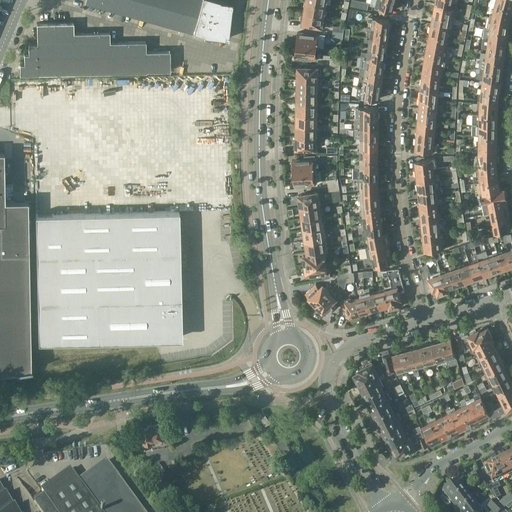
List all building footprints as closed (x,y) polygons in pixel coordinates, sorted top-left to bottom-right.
[(110,8),(111,0),(84,0),(84,1),(110,8)] [(111,0),(110,8),(138,16),(142,0),(111,0)] [(142,0),(138,16),(169,25),(175,0),(142,0)] [(175,0),(169,25),(204,34),(208,0),(175,0)] [(208,0),(204,34),(203,36),(204,36),(228,38),(232,2),(218,0),(208,0)] [(370,2),(360,0),(351,0),(350,6),(368,9),(370,2)] [(390,0),(371,0),(370,5),(375,6),(391,11),(392,7),(393,7),(394,1),(390,0)] [(511,0),(496,0),(496,4),(511,8),(511,0)] [(305,1),(305,5),(306,7),(305,12),(311,14),(312,14),(315,15),(316,14),(324,16),(325,11),(325,10),(323,10),(324,4),(317,3),(317,4),(314,3),(313,2),(307,1),(305,1)] [(433,13),(451,17),(452,12),(456,13),(457,8),(455,8),(436,4),(435,8),(434,8),(433,13)] [(491,13),(490,14),(493,14),(493,13),(501,15),(500,19),(509,21),(509,17),(510,12),(511,13),(511,10),(511,8),(496,4),(494,8),(492,7),(491,13)] [(350,8),(346,24),(353,25),(355,25),(357,15),(353,14),(354,8),(350,8)] [(302,13),(301,17),(303,18),(303,23),(309,24),(326,27),(326,21),(324,21),(324,16),(316,14),(315,15),(312,14),(311,14),(305,12),(304,12),(302,13)] [(432,24),(451,27),(452,23),(450,23),(451,17),(433,13),(432,19),(433,20),(432,24)] [(490,18),(488,28),(490,28),(496,29),(508,31),(509,26),(508,26),(509,21),(500,19),(501,15),(493,13),(493,14),(490,14),(490,18)] [(371,17),(370,22),(372,22),(371,27),(389,30),(390,24),(389,24),(389,20),(389,19),(371,17)] [(74,22),(37,23),(37,43),(38,74),(75,73),(74,42),(74,32),(74,22)] [(429,33),(448,37),(449,31),(450,32),(451,27),(432,24),(431,28),(430,27),(429,33)] [(367,27),(366,37),(368,37),(388,40),(389,30),(371,27),(367,27)] [(484,27),(483,37),(505,41),(506,37),(507,37),(508,31),(496,29),(490,28),(488,28),(484,27)] [(111,72),(110,41),(110,31),(74,32),(74,42),(75,73),(111,72)] [(296,38),(295,44),(318,47),(324,47),(326,35),(320,34),(307,33),(297,32),(297,37),(297,38),(296,38)] [(447,42),(448,37),(429,33),(428,39),(429,39),(428,43),(447,47),(448,42),(447,42)] [(365,36),(364,41),(367,42),(369,42),(368,47),(386,50),(388,40),(368,37),(366,37),(365,36)] [(505,41),(483,37),(481,47),(486,48),(487,48),(505,50),(506,45),(505,45),(505,41)] [(146,41),(110,41),(111,72),(146,72),(146,71),(146,51),(146,41)] [(24,63),(20,63),(20,74),(38,74),(37,43),(28,43),(29,53),(24,53),(24,63)] [(426,47),(425,53),(449,57),(450,50),(447,49),(447,47),(428,43),(427,47),(426,47)] [(295,44),(294,51),(296,51),(295,51),(295,56),(305,57),(318,59),(320,59),(321,57),(321,53),(319,53),(317,53),(318,47),(295,44)] [(362,52),(361,56),(365,57),(385,60),(386,50),(368,47),(367,53),(362,52)] [(480,51),(480,57),(503,60),(503,56),(505,56),(505,50),(487,48),(487,52),(480,51)] [(146,51),(146,71),(170,71),(170,70),(170,50),(146,51)] [(449,57),(425,53),(424,59),(425,59),(424,68),(443,70),(444,66),(447,66),(449,57)] [(361,56),(360,66),(365,67),(383,70),(385,60),(365,57),(361,56)] [(497,70),(503,70),(503,65),(502,65),(503,60),(480,57),(478,67),(480,67),(497,70)] [(360,66),(359,76),(382,79),(383,70),(365,67),(360,66)] [(296,72),(296,76),(297,77),(298,77),(298,78),(306,78),(306,77),(309,77),(310,78),(318,79),(325,79),(325,73),(321,73),(321,67),(313,67),(298,67),(298,71),(297,71),(296,72)] [(497,70),(480,67),(479,73),(477,72),(477,77),(480,78),(500,80),(501,76),(502,76),(503,70),(497,70)] [(438,80),(440,80),(441,76),(442,76),(443,70),(424,68),(423,73),(422,73),(422,79),(438,80)] [(359,76),(357,86),(362,87),(381,89),(382,79),(359,76)] [(306,78),(298,78),(298,83),(296,84),(296,88),(298,89),(298,90),(305,90),(306,89),(309,89),(309,90),(318,90),(318,79),(310,78),(309,77),(306,77),(306,78)] [(482,88),(500,90),(501,85),(500,84),(500,80),(480,78),(480,83),(482,83),(481,88),(482,88)] [(422,89),(445,91),(445,87),(440,86),(440,80),(438,80),(422,79),(421,85),(422,85),(422,89)] [(357,86),(359,86),(358,96),(361,97),(378,99),(379,95),(380,95),(381,89),(362,87),(357,86)] [(478,94),(478,101),(483,101),(497,102),(498,96),(499,96),(500,90),(482,88),(481,88),(480,94),(478,94)] [(297,100),(297,102),(317,102),(318,90),(309,90),(309,89),(306,89),(305,90),(298,90),(298,94),(296,95),(296,99),(297,100)] [(420,93),(420,99),(438,100),(439,95),(445,96),(445,91),(422,89),(421,93),(420,93)] [(420,109),(443,111),(443,106),(438,106),(438,100),(420,99),(419,105),(420,105),(420,109)] [(497,109),(497,105),(497,102),(483,101),(478,101),(478,102),(473,102),(473,109),(479,109),(478,114),(498,115),(498,110),(497,109)] [(317,102),(297,102),(297,105),(296,107),(296,110),(297,112),(297,113),(304,113),(305,112),(308,112),(309,113),(317,114),(317,102)] [(341,102),(340,110),(344,110),(349,105),(349,103),(341,102)] [(359,108),(355,108),(355,118),(378,117),(378,112),(377,112),(377,108),(369,108),(369,105),(364,105),(364,108),(359,108)] [(419,113),(418,119),(436,120),(437,115),(442,116),(443,111),(420,109),(419,113)] [(297,123),(297,125),(304,125),(305,124),(307,124),(308,125),(317,125),(317,114),(309,113),(308,112),(305,112),(304,113),(297,113),(297,117),(295,118),(295,122),(297,123)] [(471,124),(473,124),(496,125),(497,121),(498,121),(498,115),(478,114),(471,113),(471,114),(471,123),(471,124)] [(355,118),(354,118),(354,128),(355,128),(378,127),(378,117),(355,118)] [(418,129),(437,131),(437,126),(436,126),(436,120),(418,119),(417,125),(418,125),(418,129)] [(297,135),(296,136),(317,137),(317,125),(308,125),(307,124),(305,124),(304,125),(297,125),(297,128),(295,129),(295,134),(297,135)] [(478,135),(478,134),(497,135),(498,129),(496,129),(496,125),(473,124),(471,124),(471,125),(471,134),(471,135),(478,135)] [(355,128),(355,132),(355,138),(360,138),(378,138),(378,127),(355,128)] [(437,131),(418,129),(417,133),(416,138),(434,139),(435,135),(436,135),(437,131)] [(477,140),(477,144),(496,145),(496,141),(497,141),(497,135),(478,134),(478,135),(478,140),(477,140)] [(317,137),(296,136),(296,140),(294,141),(294,145),(296,146),(296,148),(316,148),(317,137)] [(358,143),(358,148),(378,148),(378,138),(360,138),(360,143),(358,143)] [(416,138),(415,144),(416,144),(416,149),(419,149),(419,151),(420,152),(425,152),(425,150),(435,151),(435,146),(434,146),(434,139),(416,138)] [(496,145),(477,144),(477,150),(478,150),(478,155),(494,155),(497,155),(497,149),(496,149),(496,145)] [(358,148),(358,153),(360,153),(360,158),(378,158),(378,148),(358,148)] [(497,161),(497,155),(494,155),(478,155),(478,160),(476,160),(476,161),(477,169),(496,167),(496,161),(497,161)] [(416,165),(415,165),(416,170),(434,168),(434,164),(435,163),(435,158),(434,158),(424,159),(425,157),(419,156),(419,157),(419,160),(416,160),(416,165)] [(292,172),(316,171),(315,166),(316,166),(315,158),(292,160),(293,166),(292,166),(292,172)] [(355,163),(355,168),(358,168),(378,168),(378,158),(360,158),(360,163),(355,163)] [(474,177),(475,183),(499,180),(498,174),(497,175),(496,167),(477,169),(477,171),(476,171),(476,177),(474,177)] [(355,168),(353,168),(353,178),(357,178),(360,178),(378,178),(378,168),(358,168),(355,168)] [(434,168),(416,170),(417,177),(418,179),(435,178),(434,168)] [(294,184),(304,184),(317,183),(317,177),(316,177),(316,171),(292,172),(293,179),(294,179),(294,184)] [(418,184),(418,189),(437,187),(441,187),(440,182),(440,178),(440,177),(435,178),(418,179),(418,184)] [(360,178),(357,178),(357,184),(358,189),(369,189),(369,194),(378,193),(377,188),(377,184),(378,184),(378,178),(360,178)] [(500,191),(500,190),(499,186),(500,186),(499,180),(475,183),(477,196),(479,196),(485,195),(485,193),(500,191)] [(341,201),(338,183),(331,185),(328,185),(329,193),(332,192),(333,202),(341,201)] [(437,187),(418,189),(419,196),(420,196),(420,199),(438,197),(439,197),(439,193),(437,193),(437,187)] [(369,189),(358,189),(358,194),(358,200),(360,199),(361,205),(379,203),(379,197),(378,198),(378,193),(369,194),(369,189)] [(481,204),(482,204),(505,199),(505,197),(506,197),(506,196),(507,195),(506,191),(505,190),(505,189),(500,190),(500,191),(485,193),(485,195),(479,196),(481,204)] [(298,196),(297,198),(297,202),(299,202),(300,202),(300,206),(308,206),(309,206),(311,206),(312,205),(320,204),(319,192),(320,192),(308,193),(299,195),(299,196),(298,196)] [(420,204),(419,205),(420,209),(439,207),(438,203),(439,202),(439,197),(438,197),(420,199),(420,204)] [(490,212),(509,209),(508,203),(506,204),(505,199),(482,204),(484,213),(490,212)] [(5,221),(0,221),(0,373),(31,368),(28,200),(24,200),(6,201),(5,201),(5,221)] [(362,211),(360,211),(360,216),(362,215),(381,213),(379,203),(361,205),(362,211)] [(313,216),(322,215),(320,204),(312,205),(311,206),(309,206),(308,206),(300,206),(300,208),(299,209),(300,213),(301,214),(302,217),(309,216),(310,217),(313,217),(313,216)] [(439,207),(420,209),(421,216),(422,216),(422,220),(440,218),(439,207)] [(510,215),(509,209),(490,212),(491,217),(486,218),(487,223),(490,222),(503,220),(510,219),(509,215),(510,215)] [(179,211),(35,214),(38,342),(158,339),(158,337),(180,337),(179,301),(181,301),(179,211)] [(381,213),(362,215),(363,220),(364,225),(382,223),(381,213)] [(303,226),(304,229),(311,228),(312,229),(315,229),(315,228),(324,226),(322,215),(313,216),(313,217),(310,217),(309,216),(302,217),(302,219),(301,220),(302,225),(303,226)] [(423,224),(422,224),(422,229),(441,228),(445,227),(444,218),(440,218),(422,220),(423,224)] [(503,220),(490,222),(491,228),(493,228),(493,232),(511,229),(511,228),(511,227),(511,225),(511,222),(510,223),(510,219),(503,220)] [(364,231),(362,231),(363,237),(365,236),(383,233),(382,223),(364,225),(364,231)] [(323,238),(325,237),(324,226),(315,228),(315,229),(312,229),(311,228),(304,229),(304,231),(303,232),(303,236),(305,237),(305,240),(307,240),(308,241),(322,239),(323,238)] [(441,228),(422,229),(423,236),(424,236),(424,240),(440,238),(442,238),(441,228)] [(383,233),(365,236),(366,239),(368,238),(368,241),(367,242),(368,246),(388,242),(386,232),(383,233)] [(511,234),(503,235),(504,241),(505,244),(511,242),(511,240),(511,234)] [(307,249),(307,252),(327,249),(325,237),(323,238),(322,239),(308,241),(307,240),(305,240),(306,242),(304,244),(305,247),(307,249)] [(424,241),(424,247),(425,247),(425,250),(444,248),(444,244),(442,244),(442,238),(440,238),(424,240),(424,241)] [(368,247),(366,247),(368,256),(371,256),(390,252),(388,242),(368,246),(368,247)] [(303,257),(304,264),(328,260),(327,254),(328,254),(327,249),(307,252),(308,254),(304,255),(304,257),(303,257)] [(502,250),(498,251),(504,268),(511,265),(511,261),(508,250),(503,252),(502,250)] [(487,251),(478,254),(485,275),(494,272),(489,254),(487,251)] [(498,251),(489,254),(494,272),(504,268),(498,251)] [(390,252),(371,256),(372,261),(373,267),(382,265),(383,267),(384,267),(389,266),(389,263),(392,263),(390,252)] [(474,262),(470,263),(475,278),(485,275),(478,254),(473,256),(474,262)] [(328,260),(304,264),(305,270),(306,270),(306,271),(307,276),(321,274),(322,278),(330,276),(330,272),(328,260)] [(465,263),(460,264),(466,281),(475,278),(470,263),(465,265),(465,263)] [(427,264),(420,267),(426,292),(433,290),(434,295),(448,291),(447,288),(441,271),(431,274),(427,264)] [(455,265),(450,266),(451,270),(456,285),(457,285),(465,282),(466,281),(460,264),(455,266),(455,265)] [(386,269),(382,269),(383,275),(383,277),(388,276),(391,285),(384,287),(389,305),(390,308),(400,305),(398,300),(401,299),(399,291),(405,289),(399,267),(386,269)] [(441,271),(447,288),(456,285),(451,270),(446,272),(446,270),(445,269),(441,271)] [(348,278),(338,279),(339,289),(345,290),(347,282),(348,278)] [(316,284),(306,294),(309,297),(308,298),(309,299),(310,298),(312,300),(310,301),(315,305),(331,289),(326,284),(324,286),(323,284),(320,288),(316,284)] [(380,290),(375,291),(379,307),(389,305),(384,287),(379,288),(380,290)] [(331,289),(315,305),(319,310),(320,309),(322,310),(321,311),(322,312),(323,311),(326,314),(336,304),(333,301),(336,298),(335,296),(336,294),(331,289)] [(360,295),(355,296),(360,313),(370,310),(364,290),(364,289),(359,290),(360,294),(360,295)] [(369,289),(364,290),(370,310),(379,307),(375,291),(370,292),(369,291),(369,289)] [(345,299),(344,299),(346,306),(345,306),(345,308),(347,316),(354,314),(360,313),(355,296),(351,298),(351,296),(345,298),(345,299)] [(460,335),(454,337),(459,353),(463,351),(466,350),(464,346),(468,345),(470,348),(491,338),(492,337),(488,328),(486,329),(486,328),(483,329),(482,328),(479,329),(478,329),(476,331),(475,330),(470,332),(470,333),(468,334),(468,333),(465,334),(464,331),(459,332),(460,335)] [(447,338),(441,339),(446,359),(447,362),(448,365),(458,363),(456,358),(452,338),(451,338),(447,339),(447,338)] [(491,338),(470,348),(472,347),(474,351),(476,350),(478,355),(495,347),(495,345),(494,342),(493,342),(491,338)] [(436,342),(432,343),(437,363),(437,365),(447,362),(446,359),(441,339),(435,341),(436,342)] [(427,343),(421,345),(427,364),(432,362),(433,364),(437,363),(432,343),(428,344),(427,343)] [(416,347),(412,349),(418,368),(422,367),(421,365),(427,364),(421,345),(416,346),(416,347)] [(478,355),(477,356),(479,361),(481,365),(499,356),(498,352),(498,351),(497,348),(496,348),(495,347),(478,355)] [(408,348),(402,350),(408,369),(413,368),(414,369),(415,374),(419,373),(418,368),(412,349),(408,350),(408,348)] [(397,353),(393,354),(397,374),(398,373),(400,377),(404,376),(402,371),(408,369),(402,350),(397,352),(397,353)] [(393,367),(390,355),(383,357),(386,370),(393,367)] [(499,356),(481,365),(483,369),(485,368),(487,373),(496,369),(504,365),(504,364),(504,363),(503,360),(501,360),(499,356)] [(356,376),(359,383),(383,372),(379,364),(374,366),(372,360),(366,363),(366,365),(363,366),(358,369),(359,371),(356,372),(357,375),(356,376)] [(496,369),(487,373),(490,378),(488,379),(490,383),(496,380),(508,374),(507,371),(508,369),(506,366),(505,366),(504,365),(496,369)] [(360,389),(362,394),(363,394),(383,384),(380,379),(385,376),(383,372),(359,383),(361,388),(360,389)] [(468,372),(464,373),(467,383),(472,380),(468,372)] [(496,380),(490,383),(495,393),(496,392),(511,383),(511,377),(511,378),(510,378),(508,374),(496,380)] [(511,383),(496,392),(499,397),(497,398),(499,401),(501,400),(511,394),(511,383)] [(367,400),(369,404),(388,395),(383,384),(363,394),(366,401),(367,400)] [(416,398),(412,400),(415,406),(425,402),(427,401),(425,393),(421,395),(423,398),(417,400),(416,398)] [(511,394),(501,400),(506,411),(509,409),(511,410),(511,409),(511,394)] [(370,409),(373,415),(394,405),(388,395),(369,404),(371,408),(370,409)] [(473,396),(469,398),(480,419),(483,417),(485,418),(488,416),(489,415),(488,415),(490,414),(491,413),(481,395),(474,398),(473,396)] [(466,402),(461,405),(471,425),(477,422),(477,420),(480,419),(469,398),(465,400),(466,402)] [(494,403),(489,406),(494,417),(506,411),(501,400),(499,401),(494,403)] [(377,421),(379,425),(399,415),(394,405),(373,415),(376,421),(377,421)] [(454,406),(450,408),(461,428),(464,427),(465,428),(471,425),(461,405),(455,408),(454,406)] [(447,411),(442,414),(452,434),(458,432),(458,430),(461,428),(450,408),(446,410),(447,411)] [(270,422),(265,414),(260,417),(265,425),(270,422)] [(435,415),(431,417),(442,438),(444,437),(446,437),(452,434),(442,414),(436,417),(435,415)] [(383,436),(404,426),(399,415),(379,425),(382,429),(380,430),(383,436)] [(428,421),(422,424),(432,443),(433,442),(435,443),(438,441),(439,440),(442,438),(431,417),(427,419),(428,421)] [(149,426),(152,442),(164,440),(161,424),(149,426)] [(142,444),(152,442),(149,426),(149,425),(140,427),(140,433),(135,434),(137,442),(142,441),(142,444)] [(391,446),(409,436),(404,426),(383,436),(386,442),(388,441),(390,446),(391,446)] [(394,453),(396,452),(397,455),(400,453),(401,455),(410,451),(410,453),(421,447),(422,448),(428,445),(421,430),(415,433),(418,440),(414,443),(410,436),(409,436),(391,446),(394,453)] [(275,439),(281,451),(288,447),(282,435),(275,439)] [(499,458),(495,460),(503,477),(507,475),(508,477),(509,476),(511,481),(511,469),(506,457),(502,459),(499,458)] [(499,479),(503,477),(495,460),(490,463),(489,466),(485,468),(487,471),(486,471),(487,475),(488,474),(494,485),(489,487),(494,498),(495,499),(496,500),(501,497),(499,492),(498,490),(501,488),(498,482),(500,481),(499,479)] [(143,511),(129,492),(126,489),(114,473),(115,473),(106,461),(79,480),(79,481),(78,482),(75,478),(76,478),(70,470),(46,487),(41,491),(39,492),(31,498),(40,511),(143,511)] [(157,463),(153,466),(147,471),(153,480),(164,473),(157,463)] [(478,471),(472,474),(477,484),(483,481),(478,471)] [(463,478),(445,492),(444,493),(448,498),(447,499),(450,503),(451,503),(467,492),(463,486),(466,483),(463,478)] [(0,511),(18,511),(0,487),(0,511)] [(461,511),(475,502),(467,492),(451,503),(452,504),(453,504),(455,507),(454,508),(456,511),(461,511)] [(495,499),(487,507),(491,511),(499,504),(499,503),(496,500),(495,499)] [(482,511),(475,502),(461,511),(482,511)]
